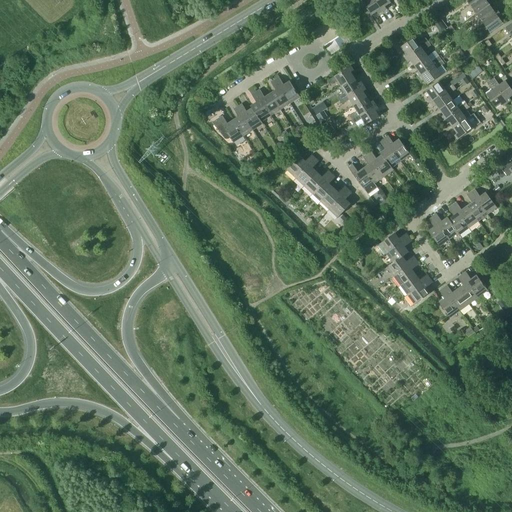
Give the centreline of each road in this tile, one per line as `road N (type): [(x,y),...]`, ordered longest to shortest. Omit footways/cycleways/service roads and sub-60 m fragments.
road 1 (trunk): [(173,423),(130,349),(127,327),(136,297),(168,271),(172,257),(115,166),(112,142)]
road 2 (trunk): [(84,158),(138,240),(124,279),(82,289),(0,237)]
road 3 (unknown): [(344,482),(311,463),(265,413),(168,271)]
road 4 (trunk): [(0,272),(176,457)]
road 5 (trunk): [(173,423),(0,239)]
road 6 (residential): [(511,219),(487,249),(443,270),(410,223),(447,189)]
road 7 (trunk): [(0,411),(49,401),(95,406),(176,457)]
road 8 (tertiary): [(137,84),(273,0)]
road 9 (trunk): [(0,282),(32,349),(21,378),(0,390)]
road 10 (trunk): [(261,511),(173,423)]
